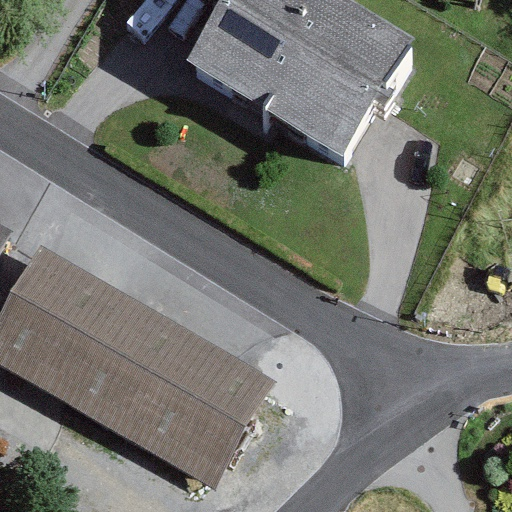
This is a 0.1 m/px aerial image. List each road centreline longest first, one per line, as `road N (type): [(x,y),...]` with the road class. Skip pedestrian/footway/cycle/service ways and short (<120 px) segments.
road 1 (residential): [(0,118),(206,236),(317,313),(406,410)]
road 2 (residential): [(306,511),(406,410)]
